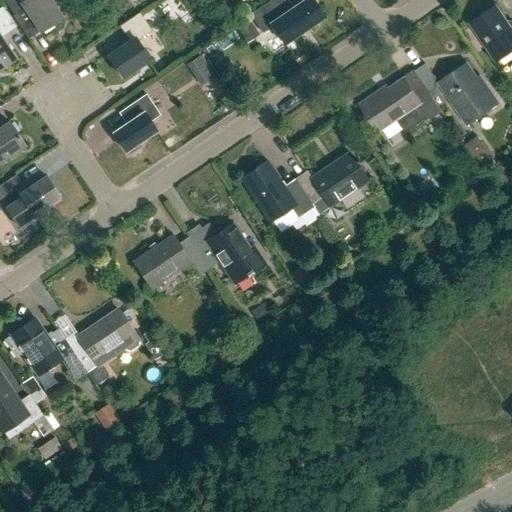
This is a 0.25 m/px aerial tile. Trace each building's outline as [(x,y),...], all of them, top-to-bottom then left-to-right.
[(54,5),(61,0),(4,0),(14,14),(24,8),(40,32),(62,17),(54,5)] [(301,0),(289,8),(286,4),(287,4),(284,0),(271,0),(250,14),(262,33),(271,26),(283,44),(324,17),(312,0),(301,0)] [(511,22),(509,22),(507,23),(496,6),(471,23),(497,61),(511,50),(511,22)] [(5,34),(15,27),(1,7),(0,8),(0,68),(15,58),(0,36),(4,34),(5,34)] [(137,40),(151,30),(139,13),(119,26),(126,36),(126,35),(130,40),(108,55),(122,77),(149,59),(137,40)] [(247,43),(259,35),(249,20),(237,28),(247,43)] [(190,63),(195,70),(205,63),(200,56),(190,63)] [(468,63),(439,83),(467,124),(499,103),(486,83),(482,85),(468,63)] [(442,112),(423,84),(413,91),(405,78),(367,104),(383,128),(396,119),(407,136),(442,112)] [(160,115),(158,112),(148,96),(146,94),(124,109),(131,120),(113,132),(126,152),(127,151),(129,154),(141,146),(138,143),(156,131),(150,122),(160,115)] [(0,161),(24,145),(9,122),(0,127),(0,161)] [(480,168),(493,159),(477,136),(464,145),(480,168)] [(294,179),(297,183),(311,204),(321,197),(328,208),(368,181),(349,152),(311,178),(306,171),(294,179)] [(311,204),(297,183),(284,191),(279,183),(281,182),(267,162),(241,179),(269,222),(290,208),(297,218),(313,208),(310,204),(311,204)] [(23,191),(20,186),(22,185),(16,174),(0,185),(0,190),(9,204),(6,206),(20,228),(36,217),(34,213),(59,196),(45,175),(23,191)] [(202,258),(209,268),(220,261),(233,280),(245,272),(247,275),(264,264),(253,248),(250,250),(231,223),(207,240),(198,226),(186,234),(191,241),(202,258)] [(133,262),(151,288),(190,261),(172,235),(133,262)] [(199,275),(209,268),(202,258),(192,265),(199,275)] [(252,311),(257,320),(271,312),(265,303),(252,311)] [(64,339),(86,372),(95,385),(107,377),(99,366),(125,348),(125,349),(130,351),(139,346),(139,341),(118,309),(78,336),(75,331),(64,339)] [(61,359),(75,380),(86,372),(64,339),(58,330),(47,337),(35,319),(11,335),(4,340),(16,357),(22,352),(37,375),(61,359)] [(0,431),(6,440),(32,422),(42,437),(53,430),(29,395),(19,402),(1,375),(0,375),(0,431)]
